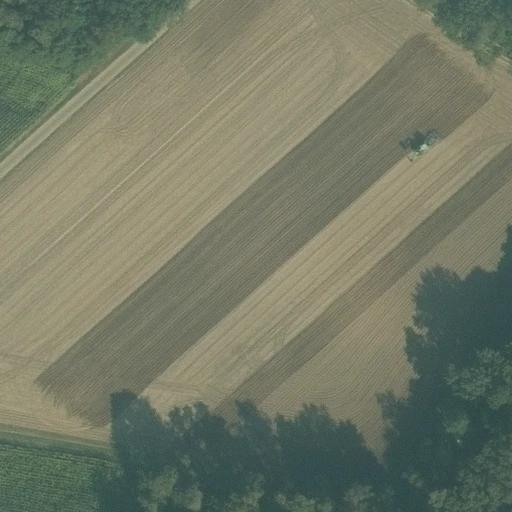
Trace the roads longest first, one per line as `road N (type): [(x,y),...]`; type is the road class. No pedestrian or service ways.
road 1 (track): [(0,444),(342,511)]
road 2 (unclassified): [(0,174),(193,0)]
